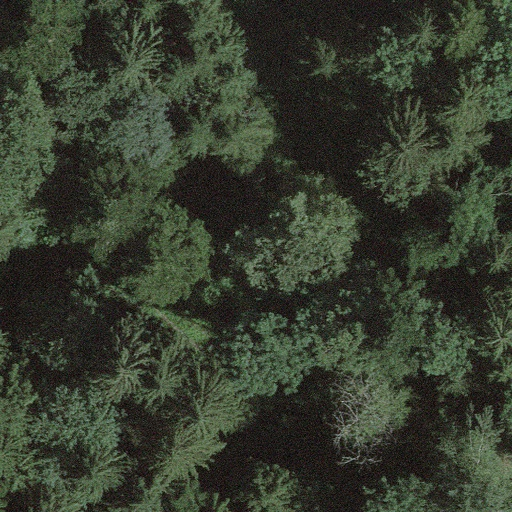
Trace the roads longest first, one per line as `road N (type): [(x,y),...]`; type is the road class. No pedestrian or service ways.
road 1 (track): [(0,73),(120,259),(188,336),(275,397),(391,421),(511,469)]
road 2 (track): [(246,0),(292,83),(327,182),(364,216),(511,279)]
